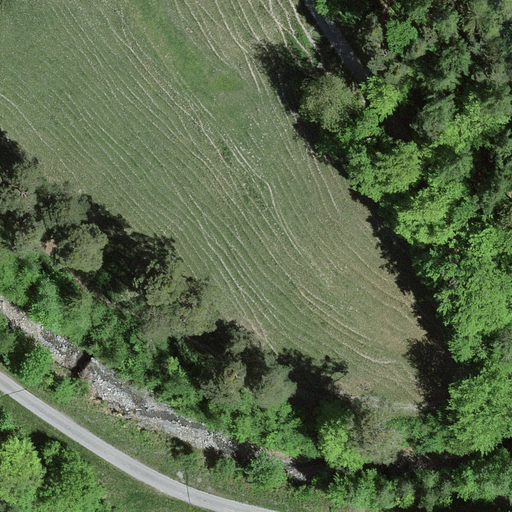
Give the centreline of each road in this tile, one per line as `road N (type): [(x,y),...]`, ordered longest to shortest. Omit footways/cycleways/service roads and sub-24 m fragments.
road 1 (track): [(511,300),(313,0)]
road 2 (track): [(243,511),(173,490),(0,376)]
